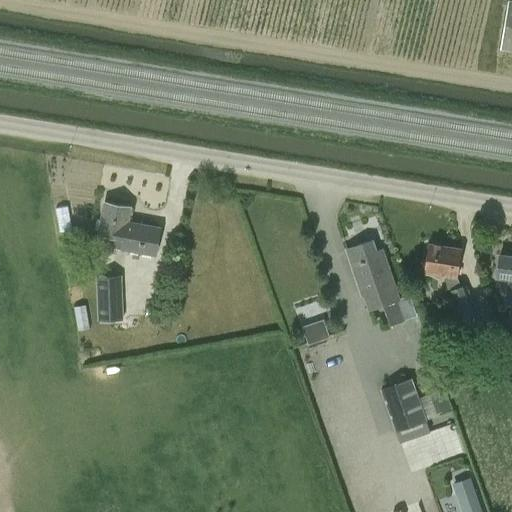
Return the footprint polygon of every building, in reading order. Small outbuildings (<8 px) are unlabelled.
[(511,0),(508,0),(501,48),(511,50),(511,0)] [(98,234),(102,235),(100,244),(155,255),(160,227),(128,221),(131,207),(104,202),(98,234)] [(399,297),(386,259),(384,260),(377,255),(372,239),(347,247),(363,293),(365,292),(371,307),(382,303),(390,326),(417,317),(410,296),(399,300),(398,298),(399,297)] [(428,241),(424,272),(445,275),(451,290),(460,318),(476,313),(467,285),(461,287),(458,277),(463,247),(428,241)] [(497,276),(509,278),(505,303),(511,304),(511,256),(500,255),(497,276)] [(123,320),(122,275),(96,277),(97,320),(123,320)] [(324,319),(302,326),(308,344),(329,337),(324,319)] [(401,442),(430,431),(426,421),(427,420),(411,378),(380,389),(396,431),(397,431),(401,442)] [(428,395),(435,414),(450,409),(443,390),(428,395)] [(464,511),(482,511),(474,487),(457,493),(464,511)]
